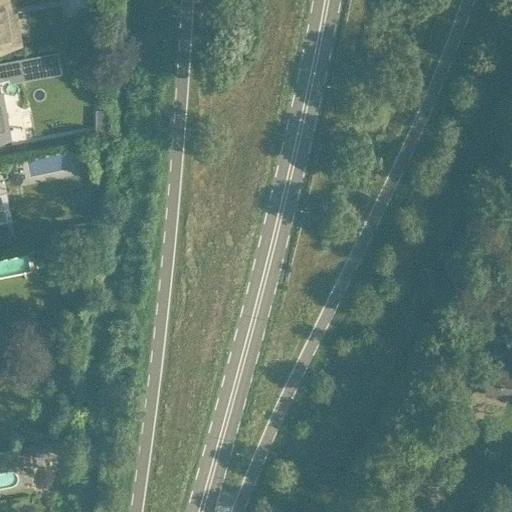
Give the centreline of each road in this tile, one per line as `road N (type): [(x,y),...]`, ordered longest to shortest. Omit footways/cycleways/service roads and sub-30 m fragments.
road 1 (primary): [(228,511),(379,203),(454,0)]
road 2 (primary): [(205,511),(295,160),(326,0)]
road 3 (primary): [(189,0),(128,511)]
